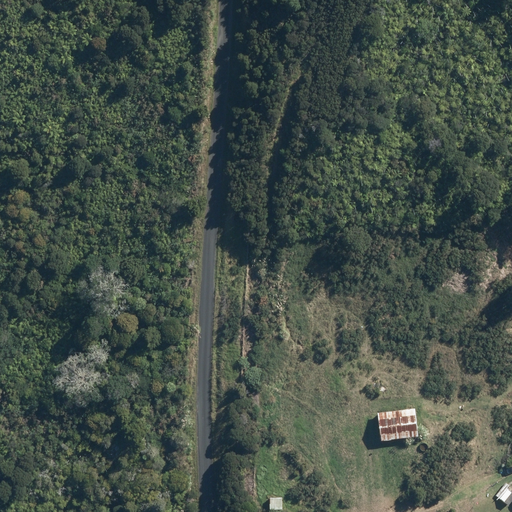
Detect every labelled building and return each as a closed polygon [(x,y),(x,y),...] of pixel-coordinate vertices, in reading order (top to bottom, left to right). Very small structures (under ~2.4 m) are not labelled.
[(378,377),(370,381),(378,395),(386,391),(378,377)] [(414,409),(378,413),(381,440),(417,436),(414,409)] [(507,483),(497,494),(509,504),(511,500),(511,492),(507,488),(509,485),(507,483)] [(473,502),(483,508),(490,498),(480,492),(473,502)] [(271,498),(272,509),(285,508),(285,497),(271,498)]
